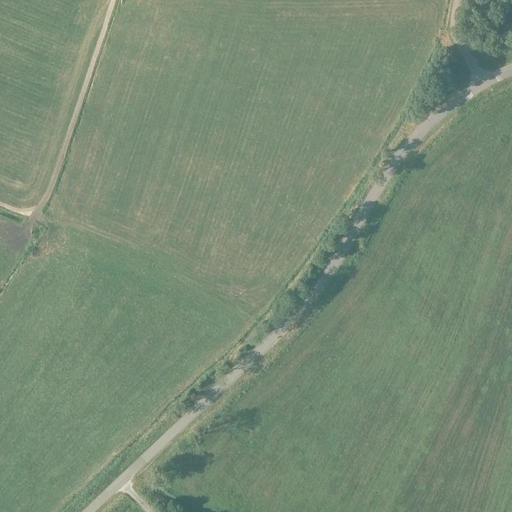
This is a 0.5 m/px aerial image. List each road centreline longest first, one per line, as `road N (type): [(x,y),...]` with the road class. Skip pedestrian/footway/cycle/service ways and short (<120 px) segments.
road 1 (tertiary): [(87,511),(306,300),(391,164),(430,121),(482,84)]
road 2 (track): [(0,205),(27,215),(43,201),(112,0)]
